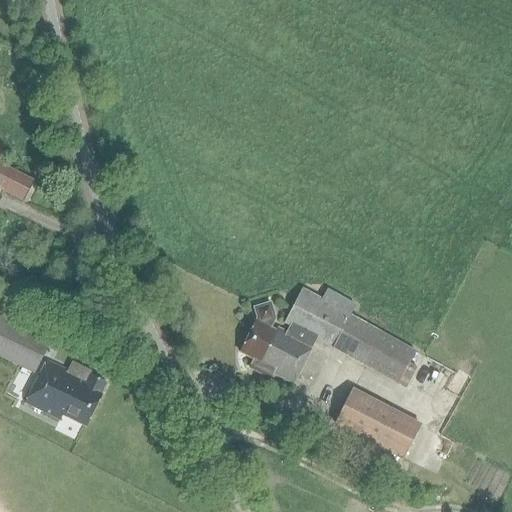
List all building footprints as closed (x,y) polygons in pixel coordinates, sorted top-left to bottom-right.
[(32,182),(1,166),(2,164),(0,162),(0,191),(1,191),(21,201),(32,182)] [(320,300),(301,289),(283,323),(289,326),(285,333),(277,329),(275,332),(269,329),(274,319),(269,304),(254,309),(257,320),(256,322),(255,322),(239,354),(252,360),(248,369),(269,380),(272,374),(292,385),(315,340),(398,384),(415,351),(382,334),(350,316),(355,307),(326,291),(320,300)] [(0,357),(33,374),(49,343),(0,318),(0,357)] [(105,383),(89,375),(91,372),(71,362),(66,371),(46,361),(24,403),(58,421),(61,416),(84,428),(100,395),(99,395),(105,383)] [(334,424),(401,459),(419,427),(351,392),(334,424)]
